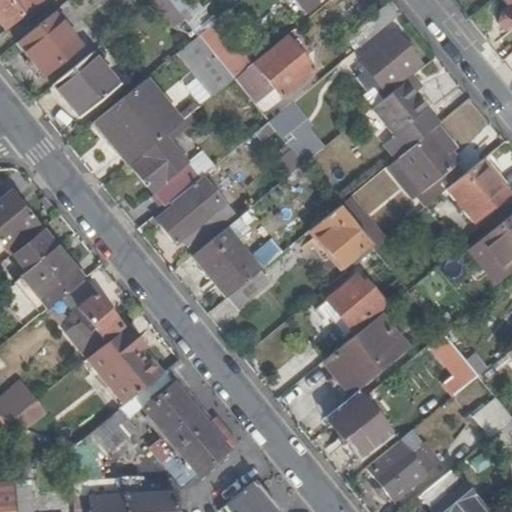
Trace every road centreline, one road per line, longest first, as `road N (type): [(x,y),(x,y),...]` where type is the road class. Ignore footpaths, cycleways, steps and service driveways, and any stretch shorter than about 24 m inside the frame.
road 1 (residential): [(30,141),(334,511)]
road 2 (residential): [(422,0),(511,108)]
